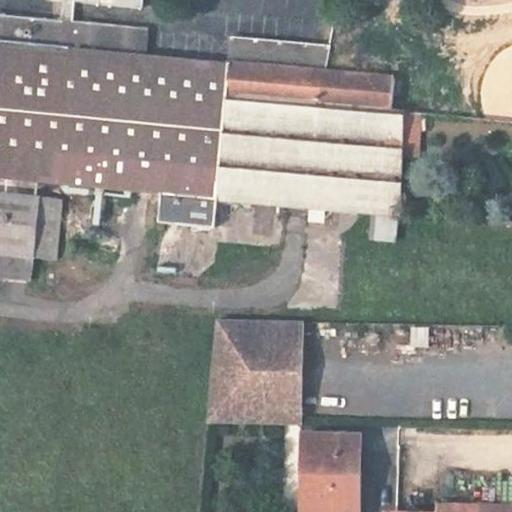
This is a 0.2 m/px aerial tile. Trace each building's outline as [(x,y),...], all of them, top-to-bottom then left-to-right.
[(222,207),(294,213),(293,232),(388,234),(395,132),(372,131),(372,98),(320,97),(329,51),(273,45),(270,73),(189,64),(192,39),(79,26),(82,0),(147,8),(148,0),(64,0),(62,24),(0,16),(0,182),(171,202),(169,232),(219,236),(222,207)] [(420,141),(421,115),(404,115),(403,140),(420,141)] [(45,262),(70,265),(77,203),(0,193),(0,281),(42,286),(45,262)] [(301,436),(303,324),(215,322),(213,434),(301,436)] [(357,511),(359,444),(307,443),(305,511),(357,511)] [(436,511),(511,511),(511,503),(436,502),(436,511)]
